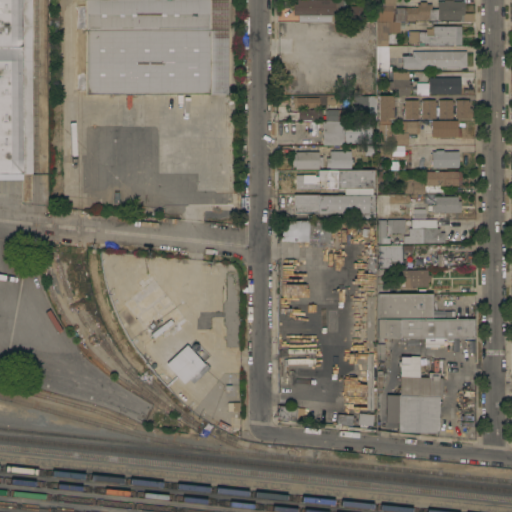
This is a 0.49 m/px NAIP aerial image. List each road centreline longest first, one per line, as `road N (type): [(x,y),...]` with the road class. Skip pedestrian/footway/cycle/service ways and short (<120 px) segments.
road 1 (residential): [(495,456),(494,0)]
road 2 (residential): [(260,0),(265,429)]
road 3 (residential): [(0,219),(261,247)]
road 4 (residential): [(265,429),(511,457)]
